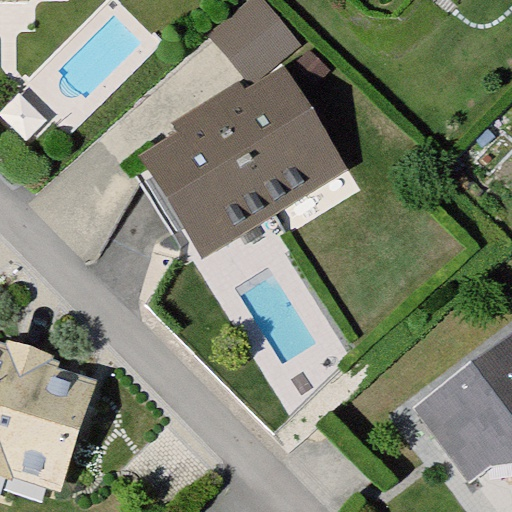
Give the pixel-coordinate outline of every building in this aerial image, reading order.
[(0,0),(0,7),(51,10),(60,0),(0,0)] [(244,3),(195,46),(238,87),(284,47),(244,3)] [(273,83),(128,170),(192,277),(338,190),(273,83)] [(511,342),(452,382),(511,458),(511,342)] [(0,492),(46,506),(87,392),(0,371),(0,492)] [(511,458),(452,382),(391,431),(441,489),(474,481),(511,479),(511,458)]
